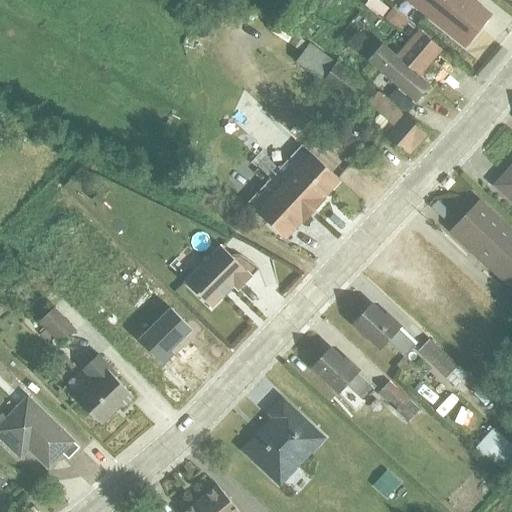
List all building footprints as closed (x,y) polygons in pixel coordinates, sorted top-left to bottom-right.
[(316,0),(310,10),(318,15),(325,5),(328,7),(332,0),(316,0)] [(380,0),(369,0),(366,5),(381,17),(389,7),(380,0)] [(491,16),(471,0),(407,0),(466,47),(491,16)] [(394,7),(385,18),(400,31),(409,21),(394,7)] [(305,14),(295,26),(304,33),(314,21),(305,14)] [(384,42),(368,61),(416,102),(430,86),(417,74),(440,48),(418,29),(417,30),(398,53),(384,42)] [(310,42),(296,61),(364,111),(369,104),(380,113),(370,123),(383,134),(384,133),(409,155),(428,134),(379,90),(378,91),(310,42)] [(219,108),(229,84),(221,81),(211,104),(219,108)] [(302,145),(248,203),(284,237),(304,216),(306,219),(315,210),(323,201),(320,198),(338,179),(302,145)] [(511,165),(494,186),(511,201),(511,165)] [(483,257),(511,284),(511,235),(478,203),(468,214),(467,213),(462,218),(463,219),(453,230),(483,257)] [(220,245),(185,281),(211,308),(224,295),(225,296),(226,295),(225,294),(230,289),(231,290),(232,289),(231,288),(234,285),(238,290),(251,276),(232,257),(220,245)] [(388,341),(404,356),(417,343),(387,314),(384,317),(371,305),(354,323),(381,349),(388,341)] [(76,330),(55,307),(40,321),(62,344),(76,330)] [(455,386),(468,373),(459,365),(429,338),(418,351),(447,377),(446,378),(455,386)] [(347,385),(363,400),(375,387),(346,358),(343,361),(330,349),(313,367),(340,393),(347,385)] [(115,377),(119,374),(100,353),(82,369),(94,382),(77,398),(102,424),(122,405),(124,407),(134,397),(115,377)] [(390,381),(378,393),(390,405),(388,407),(394,413),(396,411),(408,422),(420,409),(390,381)] [(427,381),(421,389),(436,401),(443,394),(427,381)] [(485,390),(480,396),(497,412),(503,406),(485,390)] [(2,413),(0,415),(0,439),(21,459),(30,449),(49,468),(63,453),(69,459),(80,447),(27,396),(6,417),(2,413)] [(243,450),(281,486),(325,439),(283,399),(269,414),(273,418),(243,450)] [(437,415),(451,408),(447,399),(433,405),(437,415)] [(511,444),(493,427),(474,449),(484,458),(486,455),(504,471),(511,461),(511,444)] [(387,498),(401,482),(387,469),(373,486),(387,498)] [(239,511),(218,485),(184,511),(239,511)] [(376,507),(385,498),(375,489),(367,497),(376,507)]
